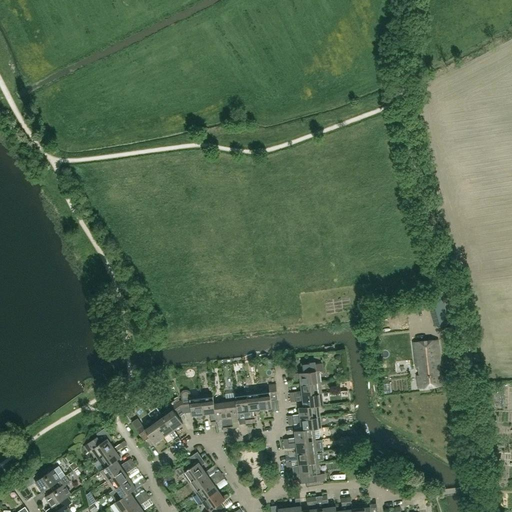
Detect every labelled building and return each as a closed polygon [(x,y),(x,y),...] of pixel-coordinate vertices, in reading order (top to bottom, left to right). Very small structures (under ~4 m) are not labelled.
[(443,300),(428,303),(435,327),(450,322),(443,300)] [(442,385),(437,340),(413,343),(419,388),(442,385)] [(411,345),(393,346),(394,373),(412,372),(411,345)] [(272,363),(271,358),(264,359),(265,364),(265,367),(272,366),(272,363)] [(320,382),(319,371),(323,370),(322,363),(306,365),(307,372),(294,374),(295,379),(300,378),(301,385),(320,382)] [(320,382),(301,385),(301,391),(289,393),(290,397),(298,396),(298,397),(302,396),(322,393),(320,382)] [(278,400),(276,384),(269,385),(269,389),(258,390),(260,410),(272,408),(271,401),(278,400)] [(260,410),(258,390),(247,392),(250,423),(255,423),(254,411),(260,410)] [(250,423),(247,392),(235,393),(238,413),(244,412),(246,424),(250,423)] [(213,401),(213,393),(201,395),(203,414),(210,414),(211,425),(216,425),(215,420),(216,420),(213,401)] [(238,417),(238,413),(235,393),(235,398),(225,399),(228,431),(233,430),(232,418),(238,417)] [(298,397),(299,401),(303,401),(303,407),(298,407),(299,408),(323,405),(322,394),(322,393),(302,396),(298,397)] [(203,414),(201,395),(189,396),(183,397),(183,401),(180,401),(184,413),(191,412),(192,416),(203,414)] [(228,431),(225,399),(213,401),(216,420),(222,419),(224,431),(228,431)] [(183,424),(179,417),(184,413),(180,401),(177,403),(175,400),(169,404),(171,408),(162,414),(173,430),(183,424)] [(320,417),(318,406),(323,405),(299,408),(299,414),(288,416),(288,421),(300,419),(320,417)] [(173,430),(162,414),(153,421),(164,437),(169,433),(176,443),(180,440),(173,430)] [(321,428),(320,417),(300,419),(288,421),(289,425),(301,424),(301,430),(294,431),(295,431),(321,428)] [(154,443),(164,437),(153,421),(143,427),(138,419),(132,423),(144,441),(150,437),(154,443)] [(295,438),(291,439),(292,443),(296,443),(315,440),(315,438),(319,438),(320,436),(319,429),(321,429),(321,428),(295,431),(295,438)] [(114,448),(107,439),(101,443),(97,437),(84,446),(88,452),(91,450),(98,459),(114,448)] [(292,448),(297,448),(297,454),(317,451),(315,440),(296,443),(292,443),(292,448)] [(104,469),(117,460),(117,461),(121,458),(117,452),(127,445),(124,441),(114,448),(98,459),(98,460),(104,469)] [(318,463),(318,460),(324,459),(323,452),(317,453),(317,451),(297,454),(298,461),(286,462),(287,467),(293,466),(318,463)] [(120,466),(117,461),(117,460),(104,469),(100,471),(107,481),(111,478),(126,467),(133,463),(130,459),(120,466)] [(205,472),(198,462),(192,467),(188,461),(175,470),(179,476),(182,474),(189,483),(205,472)] [(117,488),(130,479),(126,474),(136,467),(133,463),(126,467),(111,478),(107,481),(114,490),(117,488)] [(318,463),(293,466),(294,477),(300,476),(300,477),(308,476),(308,483),(324,481),(324,474),(320,474),(318,463)] [(45,491),(44,490),(65,476),(58,466),(46,474),(43,470),(18,487),(24,497),(31,493),(27,488),(36,482),(43,492),(45,491)] [(195,493),(222,475),(219,470),(209,477),(205,472),(189,483),(195,493)] [(164,477),(169,482),(174,478),(169,473),(164,477)] [(218,491),(214,485),(224,478),(222,475),(195,493),(202,502),(218,491)] [(71,495),(65,486),(70,483),(65,476),(44,490),(45,491),(48,495),(46,497),(52,507),(67,497),(71,495)] [(140,486),(146,482),(143,478),(137,482),(140,486)] [(133,485),(130,479),(117,488),(114,490),(120,499),(114,503),(114,504),(136,488),(136,489),(140,486),(137,482),(133,485)] [(189,487),(174,492),(176,499),(192,494),(189,487)] [(114,504),(119,511),(122,511),(147,495),(144,491),(134,498),(130,493),(136,489),(136,488),(114,504)] [(220,511),(225,509),(221,503),(227,498),(225,495),(222,496),(218,491),(202,502),(209,511),(207,511),(220,511)] [(142,511),(143,511),(139,506),(149,499),(147,495),(122,511),(142,511)] [(312,505),(312,509),(312,511),(324,511),(322,496),(323,508),(317,509),(317,505),(312,505)] [(335,511),(336,511),(335,506),(328,507),(327,496),(322,496),(324,511),(335,511)] [(70,511),(66,506),(71,503),(67,497),(52,507),(46,511),(47,511),(70,511)]
